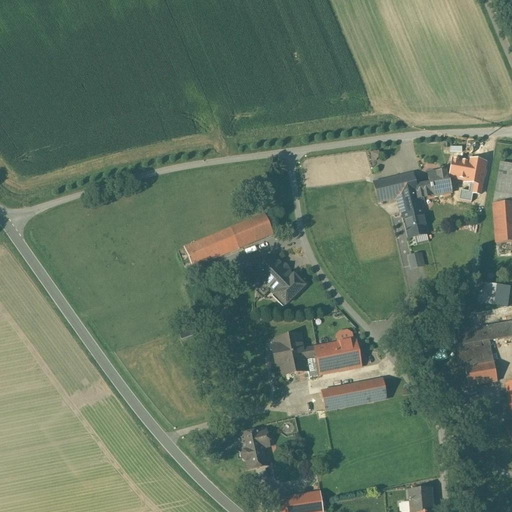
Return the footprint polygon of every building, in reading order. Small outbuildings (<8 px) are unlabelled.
[(511,166),(500,164),(492,206),(511,204),(511,166)] [(454,170),(427,175),(429,185),(416,187),(417,195),(431,193),(432,197),(458,192),(454,170)] [(413,175),(373,184),(378,204),(396,200),(417,195),(416,187),(413,175)] [(417,195),(396,200),(399,215),(402,214),(408,240),(427,235),(417,195)] [(511,204),(492,206),(495,245),(511,243),(511,204)] [(264,215),(183,249),(192,269),(272,236),(264,215)] [(421,255),(407,258),(410,271),(424,267),(421,255)] [(292,277),(272,257),(253,275),(265,286),(268,290),(274,295),(292,277)] [(274,295),(271,297),(282,308),(284,306),(285,306),(304,287),(293,276),(292,277),(274,295)] [(265,286),(257,294),(260,298),(268,290),(265,286)] [(489,308),(490,287),(468,286),(467,307),(489,308)] [(511,323),(455,333),(457,348),(459,347),(490,345),(511,342),(511,323)] [(300,335),(274,340),(277,356),(303,351),(300,335)] [(355,341),(303,351),(308,378),(360,368),(355,341)] [(490,345),(459,347),(457,348),(449,349),(451,365),(455,394),(498,388),(490,345)] [(303,351),(277,356),(283,387),(309,382),(308,378),(303,351)] [(451,365),(438,368),(445,409),(457,408),(455,394),(451,365)] [(392,379),(321,393),(324,413),(396,399),(392,379)] [(265,431),(240,437),(243,451),(241,455),(242,461),(246,463),(248,471),(267,466),(263,448),(268,447),(265,431)] [(431,511),(430,490),(408,492),(409,511),(431,511)] [(322,511),(319,494),(278,500),(279,511),(322,511)]
